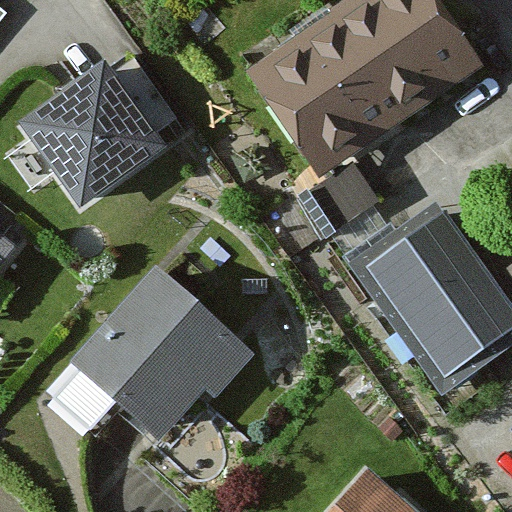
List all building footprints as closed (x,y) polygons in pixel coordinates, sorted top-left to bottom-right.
[(490,68),(444,0),(364,0),(265,65),(334,170),(490,68)] [(177,140),(116,57),(33,118),(95,201),(177,140)] [(511,261),(504,267),(461,201),(373,258),(451,379),(511,339),(511,177),(508,180),(511,184),(511,261)] [(0,283),(29,245),(0,223),(0,283)] [(261,346),(168,260),(77,358),(170,444),(261,346)] [(425,511),(372,469),(337,511),(425,511)]
